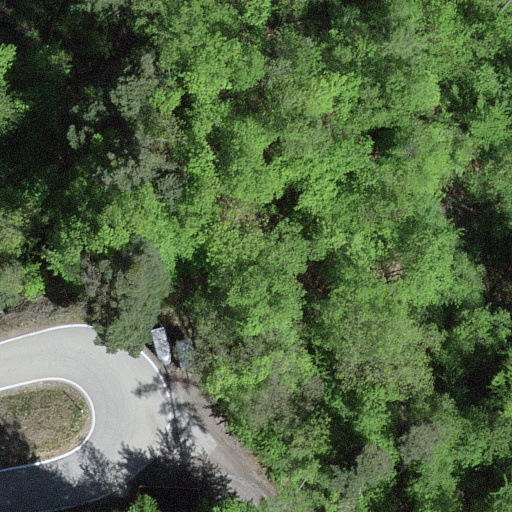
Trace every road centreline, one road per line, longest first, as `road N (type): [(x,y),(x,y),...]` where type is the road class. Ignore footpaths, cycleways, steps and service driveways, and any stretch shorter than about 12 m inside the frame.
road 1 (unclassified): [(0,367),(74,349),(98,354),(118,371),(130,416),(124,436),(93,470),(0,496)]
road 2 (track): [(278,511),(165,430),(130,416)]
